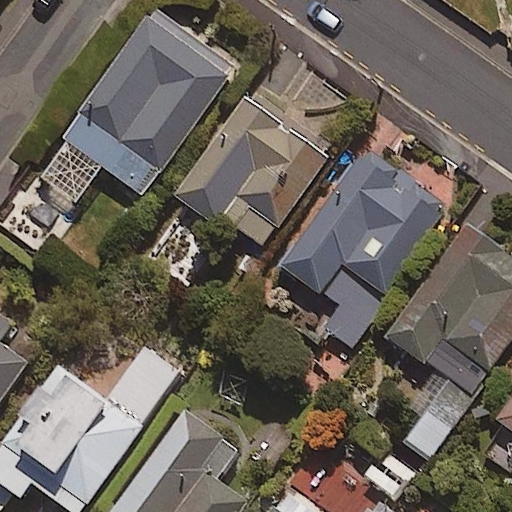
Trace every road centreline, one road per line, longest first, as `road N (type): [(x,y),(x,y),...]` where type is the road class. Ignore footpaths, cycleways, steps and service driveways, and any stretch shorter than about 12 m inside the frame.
road 1 (residential): [(331,0),(511,126)]
road 2 (residential): [(0,118),(82,0)]
